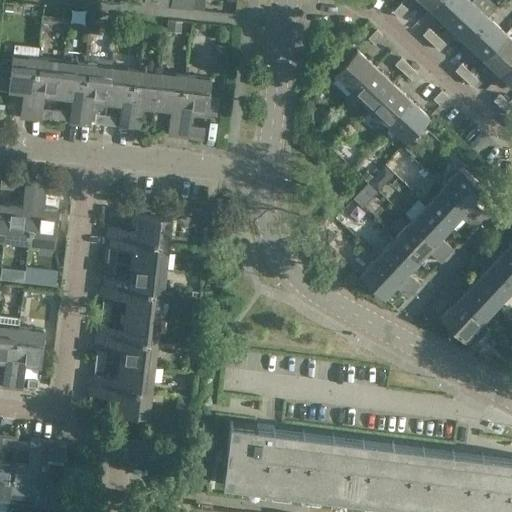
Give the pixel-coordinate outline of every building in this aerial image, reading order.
[(436,0),(430,7),(446,22),(466,0),(436,0)] [(466,0),(446,22),(464,39),(487,15),(471,0),(466,0)] [(401,2),(393,11),(399,17),(407,9),(401,2)] [(487,15),(464,39),(482,56),(505,31),(487,15)] [(92,22),(91,33),(101,34),(103,23),(92,22)] [(431,42),(437,35),(428,27),(422,34),(431,42)] [(376,29),(368,37),(374,44),(383,35),(376,29)] [(511,38),(505,31),(482,56),(500,73),(511,60),(511,38)] [(431,42),(440,50),(446,43),(437,35),(431,42)] [(335,73),(354,91),(376,67),(357,49),(335,73)] [(20,117),(32,118),(39,57),(28,56),(28,58),(13,57),(14,54),(13,53),(12,61),(0,59),(0,61),(0,87),(8,89),(10,90),(10,89),(24,91),(22,105),(20,117)] [(43,93),(59,95),(63,62),(48,61),(48,58),(39,57),(32,118),(41,120),(41,116),(42,108),(41,108),(43,93)] [(409,65),(400,57),(394,64),(403,72),(409,65)] [(88,62),(81,124),(90,126),(92,114),(91,114),(93,99),(108,101),(112,68),(113,60),(98,58),(98,64),(88,62)] [(511,60),(500,73),(511,83),(511,60)] [(77,64),(63,62),(59,95),(73,97),(72,110),(71,110),(69,123),(81,124),(88,62),(77,61),(77,64)] [(463,77),(469,71),(461,63),(455,70),(463,77)] [(418,73),(409,65),(403,72),(412,80),(418,73)] [(118,129),(130,130),(137,68),(126,67),(125,70),(112,68),(108,101),(122,102),(120,118),(119,118),(118,129)] [(376,67),(354,91),(370,106),(392,82),(376,67)] [(141,104),(158,106),(162,74),(146,72),(146,69),(137,68),(130,130),(139,131),(140,119),(141,104)] [(472,86),(472,85),(478,79),(469,71),(463,77),(472,86)] [(169,123),(168,134),(180,136),(187,74),(176,72),(175,75),(162,74),(158,106),(171,108),(170,123),(169,123)] [(190,125),(191,111),(205,112),(205,113),(207,113),(207,112),(216,113),(217,97),(208,96),(211,77),(209,76),(209,79),(195,78),(195,75),(187,74),(180,136),(189,137),(190,125)] [(370,106),(387,122),(410,98),(392,82),(370,106)] [(448,96),(441,90),(433,98),(440,104),(448,96)] [(502,108),(508,101),(500,94),(494,100),(502,108)] [(387,122),(406,140),(416,130),(429,116),(410,98),(387,122)] [(41,116),(57,118),(58,110),(42,108),(41,116)] [(105,123),(106,116),(96,115),(95,122),(105,123)] [(105,123),(115,125),(115,117),(106,116),(105,123)] [(190,125),(189,137),(203,138),(205,127),(190,125)] [(460,167),(442,186),(479,220),(486,213),(473,201),(484,189),(460,167)] [(11,180),(1,179),(0,178),(0,187),(10,188),(11,180)] [(19,240),(30,241),(37,180),(26,178),(24,190),(25,190),(23,205),(9,203),(5,236),(19,237),(19,240)] [(21,181),(11,180),(10,188),(20,189),(21,181)] [(47,181),(37,180),(30,241),(39,242),(39,240),(54,241),(58,209),(43,207),(45,192),(47,181)] [(60,186),(49,185),(48,193),(59,194),(60,186)] [(426,203),(450,226),(460,215),(473,227),(479,220),(442,186),(426,203)] [(0,234),(5,236),(9,203),(0,202),(0,234)] [(410,220),(446,255),(452,248),(440,236),(450,226),(426,203),(410,220)] [(108,226),(107,235),(169,243),(170,233),(167,233),(169,217),(136,213),(134,229),(121,228),(121,227),(108,226)] [(428,250),(440,261),(446,255),(410,220),(393,238),(418,260),(428,250)] [(132,249),(130,264),(163,267),(165,253),(168,253),(169,243),(107,235),(106,246),(119,248),(119,247),(132,249)] [(377,255),(414,290),(418,285),(421,283),(408,271),(418,260),(393,238),(377,255)] [(484,245),(478,251),(511,282),(511,250),(507,246),(497,256),(484,245)] [(116,261),(117,247),(109,246),(106,246),(104,260),(116,261)] [(498,303),(511,288),(511,282),(478,251),(472,258),(484,270),(474,281),(498,303)] [(408,296),(414,290),(377,255),(360,273),(384,296),(395,284),(408,296)] [(106,274),(114,275),(116,261),(104,260),(103,274),(106,274)] [(103,274),(101,285),(163,292),(166,268),(163,267),(130,264),(129,278),(115,276),(115,275),(114,275),(103,274)] [(482,321),(498,303),(474,281),(464,291),(451,279),(445,286),(482,321)] [(124,312),(158,316),(159,302),(162,303),(163,292),(101,285),(100,296),(112,297),(112,296),(126,298),(124,312)] [(482,321),(445,286),(438,293),(451,305),(440,316),(465,339),(465,338),(472,345),(489,327),(482,321)] [(96,323),(95,334),(158,342),(159,331),(156,331),(158,316),(124,312),(123,327),(108,325),(96,323)] [(0,314),(0,359),(5,360),(2,387),(13,388),(20,325),(21,317),(0,314)] [(44,328),(20,325),(13,388),(23,389),(24,377),(25,362),(40,364),(44,328)] [(158,342),(95,334),(94,344),(107,346),(107,345),(120,347),(118,362),(152,366),(153,351),(156,351),(158,342)] [(106,350),(98,349),(96,359),(104,360),(106,350)] [(104,360),(96,359),(95,369),(103,370),(104,360)] [(103,374),(95,373),(91,373),(90,384),(152,391),(153,381),(150,380),(152,366),(118,362),(117,376),(103,375),(103,374)] [(29,378),(28,386),(37,387),(38,379),(29,378)] [(151,401),(152,391),(90,384),(89,394),(100,395),(115,396),(113,412),(146,416),(148,401),(151,401)] [(179,397),(177,408),(189,410),(191,399),(179,397)] [(486,511),(511,511),(511,455),(274,426),(230,420),(226,449),(222,449),(220,466),(224,467),(222,480),(225,481),(225,479),(242,481),(265,484),(294,488),(475,510),(475,511),(478,511),(486,511)] [(10,435),(0,433),(0,507),(9,509),(10,495),(11,495),(15,462),(0,460),(0,454),(1,447),(2,445),(9,446),(10,435)] [(24,496),(24,499),(34,500),(41,438),(31,437),(29,449),(30,449),(28,464),(15,462),(11,495),(24,496)] [(58,511),(67,441),(41,438),(34,500),(32,511),(58,511)] [(286,511),(284,511),(283,511),(254,511),(190,504),(190,501),(172,499),(170,511),(286,511)]
